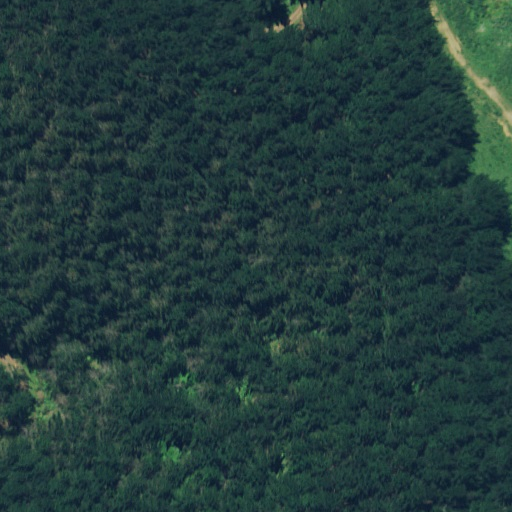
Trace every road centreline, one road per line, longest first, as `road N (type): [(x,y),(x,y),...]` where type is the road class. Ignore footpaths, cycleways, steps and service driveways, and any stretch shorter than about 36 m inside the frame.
road 1 (track): [(438,0),(511,121)]
road 2 (track): [(0,435),(27,429),(35,362),(0,347)]
road 3 (track): [(212,0),(217,16),(284,32),(297,0)]
